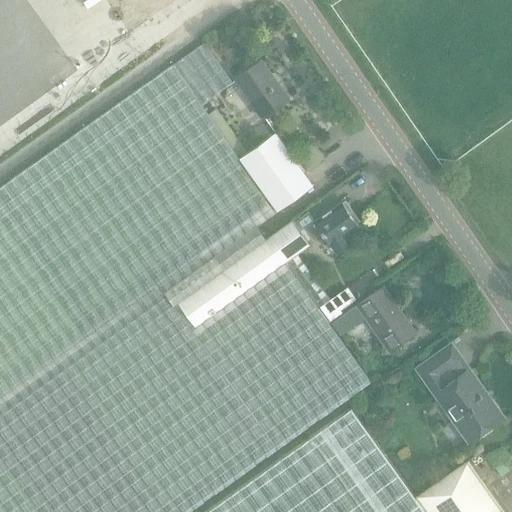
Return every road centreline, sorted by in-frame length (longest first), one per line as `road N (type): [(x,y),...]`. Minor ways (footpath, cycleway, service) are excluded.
road 1 (tertiary): [(511,312),(296,0)]
road 2 (unclassified): [(236,0),(0,168)]
